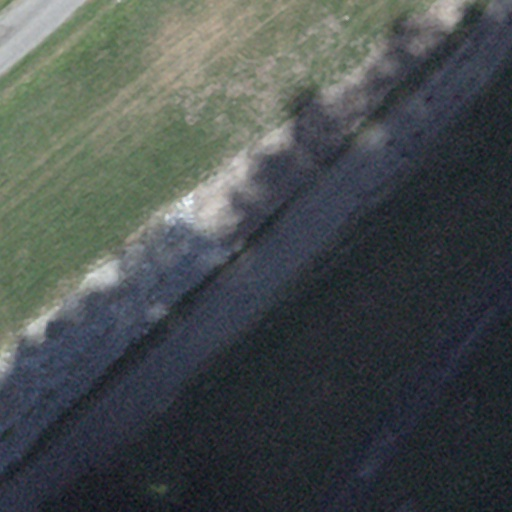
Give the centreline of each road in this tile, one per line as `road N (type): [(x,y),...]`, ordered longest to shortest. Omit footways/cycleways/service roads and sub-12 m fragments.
road 1 (unclassified): [(16,511),(462,74),(511,3)]
road 2 (track): [(511,277),(408,398),(331,511)]
